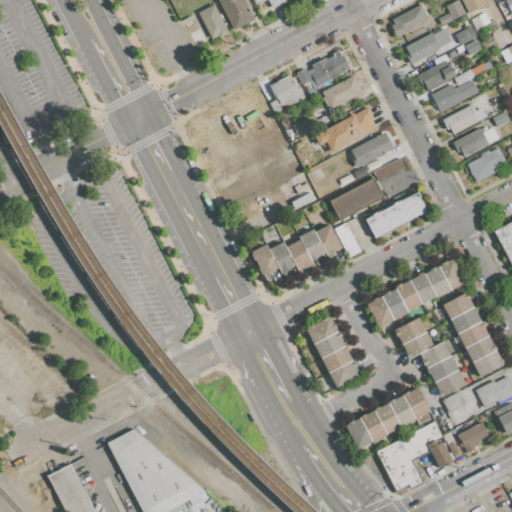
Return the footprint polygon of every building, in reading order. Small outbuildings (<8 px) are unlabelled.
[(217,0),(244,0),(254,19),(234,30),(229,20),(227,22),(222,12),(224,11),(217,0)] [(253,0),(285,0),(286,1),(272,8),(268,0),(263,0),(256,4),(253,0)] [(455,0),(457,0),(464,13),(441,26),(437,19),(448,13),(445,6),(455,0)] [(483,0),(486,4),(468,13),(460,0),(483,0)] [(504,0),(511,0),(511,3),(500,10),(497,4),(504,0)] [(390,25),(394,23),(391,19),(421,3),(427,15),(424,16),(426,20),(396,37),(390,25)] [(197,13),(213,4),(228,33),(219,38),(218,35),(211,39),(197,13)] [(484,12),(490,23),(475,30),(470,20),(484,12)] [(470,27),(475,36),(464,42),(459,33),(470,27)] [(189,33),(199,28),(206,42),(196,47),(189,33)] [(431,33),(439,48),(410,64),(405,54),(408,53),(405,47),(431,33)] [(463,47),(476,40),(481,49),(468,56),(463,47)] [(511,45),(511,60),(506,64),(499,52),(511,45)] [(310,65),(325,57),(326,59),(333,56),(331,52),(337,49),(339,52),(340,52),(349,69),(307,91),(304,85),(301,86),(295,74),(305,68),(306,71),(312,68),(310,65)] [(445,60),(448,65),(449,65),(455,75),(427,90),(422,81),(419,82),(416,76),(445,60)] [(488,61),(491,67),(485,70),(482,64),(488,61)] [(470,69),(481,63),(484,70),(473,75),(470,69)] [(453,78),(469,69),(473,77),(457,85),(453,78)] [(268,85),(289,74),(297,90),(299,89),(304,97),(287,106),(285,103),(280,106),(268,85)] [(318,94),(354,75),(363,92),(329,110),(327,105),(324,106),(318,94)] [(430,95),(449,85),(449,86),(455,83),(463,98),(458,101),(458,102),(439,112),(430,95)] [(318,109),(309,114),(303,103),(312,98),(318,109)] [(269,103),(275,99),(280,108),(273,111),(269,103)] [(472,104),(475,111),(481,108),(485,116),(452,133),(449,129),(447,130),(442,121),(472,104)] [(368,107),(372,116),(369,117),(375,127),(360,135),(362,137),(355,141),(354,138),(328,152),(323,143),(319,145),(314,136),(346,118),(344,114),(357,107),(359,112),(368,107)] [(487,112),(494,109),(497,113),(490,117),(487,112)] [(491,118),(504,111),(509,120),(496,127),(491,118)] [(292,125),(312,114),(319,126),(298,137),(292,125)] [(317,120),(326,115),(329,121),(320,126),(317,120)] [(479,128),(482,132),(492,127),(498,138),(464,157),(460,150),(457,152),(452,143),(479,128)] [(287,134),(293,130),(296,137),(290,140),(287,134)] [(384,133),(392,148),(356,168),(351,158),(354,157),(350,151),(384,133)] [(294,143),(301,140),(304,146),(297,149),(294,143)] [(465,164),(480,156),(479,154),(487,150),(488,152),(497,147),(504,160),(495,165),(498,171),(475,183),(465,164)] [(288,174),(279,156),(217,188),(226,205),(288,174)] [(403,169),(398,158),(373,171),(378,181),(403,169)] [(375,160),(379,166),(369,171),(365,165),(375,160)] [(364,166),(368,174),(357,180),(353,172),(364,166)] [(329,201),(373,178),(383,196),(339,220),(329,201)] [(365,219),(416,191),(426,210),(375,238),(365,219)] [(511,266),(493,230),(511,220),(511,266)] [(333,229),(345,223),(360,251),(349,257),(333,229)] [(329,224),(341,248),(327,256),(325,253),(314,232),(329,224)] [(298,236),(312,229),(314,232),(325,253),(311,261),(299,239),(298,236)] [(285,247),(299,239),(311,261),(312,263),(309,264),(310,266),(304,269),(303,267),(297,270),(295,265),(285,247)] [(269,249),(282,242),(285,247),(295,265),(281,272),(269,249)] [(247,254),(265,245),(278,269),(263,276),(262,274),(259,275),(256,269),(259,268),(255,259),(251,261),(247,254)] [(466,281),(451,290),(438,266),(454,257),(466,281)] [(451,290),(436,297),(424,273),(438,266),(451,290)] [(424,273),(436,297),(422,305),(409,281),(424,273)] [(422,305),(407,312),(395,288),(409,281),(422,305)] [(407,312),(393,320),(380,296),(395,288),(407,312)] [(449,320),(442,305),(465,293),(473,307),(449,320)] [(393,320),(379,327),(366,303),(380,296),(393,320)] [(457,334),(449,320),(473,307),(480,321),(457,334)] [(434,311),(440,308),(446,320),(440,323),(434,311)] [(313,344),(305,329),(328,316),(336,331),(313,344)] [(417,317),(425,332),(401,345),(393,330),(417,317)] [(465,348),(457,334),(480,321),(488,336),(465,348)] [(321,359),(313,344),(336,331),(344,346),(321,359)] [(401,345),(425,332),(433,347),(418,354),(408,359),(401,345)] [(472,362),(465,348),(488,336),(495,350),(472,362)] [(442,342),(449,355),(425,368),(418,354),(433,347),(442,342)] [(328,373),(321,359),(344,346),(352,360),(328,373)] [(479,376),(472,362),(495,350),(503,364),(479,376)] [(449,355),(457,370),(433,382),(425,368),(449,355)] [(336,387),(328,373),(352,360),(359,375),(336,387)] [(457,370),(464,384),(440,397),(433,382),(457,370)] [(506,376),(511,386),(511,395),(497,403),(495,400),(483,407),(474,390),(493,379),(495,382),(506,376)] [(319,380),(324,378),(328,385),(322,388),(319,380)] [(429,411),(414,419),(402,395),(416,387),(429,411)] [(442,400),(456,393),(463,405),(448,412),(442,400)] [(414,419),(400,426),(387,402),(402,395),(414,419)] [(400,426),(386,433),(374,410),(387,402),(400,426)] [(497,417),(511,409),(511,430),(506,434),(497,417)] [(386,433),(371,441),(359,417),(374,410),(386,433)] [(371,441),(357,449),(345,425),(359,417),(371,441)] [(422,482),(409,489),(406,485),(395,491),(374,452),(433,421),(442,436),(426,445),(429,450),(411,460),(422,482)] [(482,422),(488,436),(475,442),(476,445),(473,447),(475,449),(467,452),(464,445),(461,446),(455,434),(482,422)] [(142,511),(107,443),(134,429),(205,491),(182,502),(164,511),(142,511)] [(452,461),(437,468),(426,444),(436,440),(437,444),(442,441),(452,461)] [(66,511),(47,474),(68,463),(93,511),(66,511)] [(164,511),(182,502),(185,507),(175,511),(164,511)]
